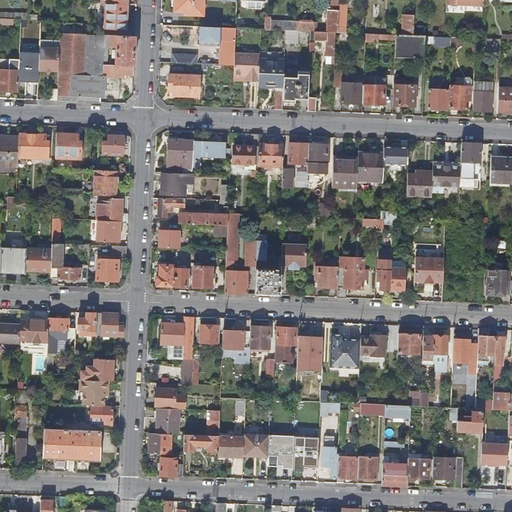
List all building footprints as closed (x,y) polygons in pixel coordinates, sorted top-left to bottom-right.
[(102,0),(103,3),(106,3),(106,10),(128,11),(128,0),(102,0)] [(237,2),(237,0),(172,0),(172,6),(175,7),(175,11),(185,11),(185,14),(203,15),(204,0),(237,2)] [(327,32),(336,32),(338,32),(339,4),(339,0),(332,0),(332,8),(328,8),(327,32)] [(339,4),(338,32),(346,33),(347,4),(339,4)] [(127,30),(128,11),(106,10),(105,29),(127,30)] [(403,35),(413,36),(414,15),(404,14),(403,35)] [(40,43),(41,20),(27,20),(21,19),(20,39),(21,39),(21,43),(40,43)] [(271,20),(271,30),(286,30),(296,31),(297,21),(271,20)] [(298,31),(311,31),(315,31),(317,31),(318,22),(297,21),(296,31),(298,31)] [(61,23),(61,33),(82,34),(83,24),(61,23)] [(234,66),(235,53),(236,28),(198,27),(197,44),(225,45),(224,66),(234,66)] [(298,44),(298,31),(296,31),(286,30),(285,43),(298,44)] [(335,64),(336,32),(327,32),(317,31),(315,31),(314,40),(323,41),(325,38),(327,41),(326,63),(335,64)] [(108,47),(108,35),(82,34),(61,33),(60,49),(59,72),(58,92),(58,96),(101,97),(101,84),(102,73),(103,73),(103,65),(104,65),(105,61),(107,61),(107,59),(108,47)] [(381,34),(366,34),(366,42),(373,43),(373,38),(393,39),(393,40),(396,40),(396,35),(381,34)] [(124,74),(134,75),(136,37),(108,35),(108,47),(116,47),(116,59),(107,59),(107,61),(105,61),(104,65),(103,65),(103,73),(124,74)] [(425,58),(426,36),(413,36),(403,35),(396,35),(396,40),(395,57),(425,58)] [(500,47),(500,39),(476,38),(475,46),(500,47)] [(108,47),(107,59),(116,59),(116,47),(108,47)] [(60,49),(40,48),(39,63),(39,71),(59,72),(60,49)] [(260,54),(259,82),(259,87),(268,88),(269,85),(274,85),(274,87),(284,87),(284,77),(285,60),(279,60),(280,52),(260,51),(260,54)] [(235,53),(234,66),(234,76),(247,76),(247,81),(259,82),(260,54),(235,53)] [(172,55),(172,63),(197,64),(197,56),(172,55)] [(0,71),(0,91),(18,92),(19,60),(10,60),(10,70),(0,70),(0,71)] [(31,95),(38,95),(39,75),(39,71),(39,63),(32,63),(31,95)] [(434,65),(425,65),(424,77),(434,78),(434,65)] [(103,73),(102,73),(101,84),(106,84),(106,76),(124,77),(124,74),(103,73)] [(298,78),(284,77),(284,87),(283,100),(295,101),(295,98),(308,99),(309,73),(298,73),(298,78)] [(363,103),(364,85),(364,80),(357,79),(357,84),(342,83),(343,74),(334,74),(334,87),(342,87),(341,103),(363,103)] [(200,76),(169,75),(169,91),(173,92),(173,96),(200,97),(200,76)] [(386,76),(385,79),(385,86),(385,87),(393,88),(394,76),(386,76)] [(493,83),(474,82),(473,110),(492,111),(493,83)] [(385,86),(379,85),(364,85),(363,103),(385,104),(385,87),(385,86)] [(416,86),(396,85),(396,88),(395,105),(415,106),(416,86)] [(464,87),(450,86),(449,109),(467,110),(468,100),(471,100),(472,87),(471,87),(464,87)] [(428,109),(448,110),(449,90),(429,89),(428,109)] [(498,112),(511,112),(511,89),(499,89),(498,112)] [(308,111),(316,112),(316,97),(309,97),(309,99),(308,111)] [(107,142),(102,142),(102,154),(122,155),(123,136),(116,136),(116,132),(109,132),(109,136),(107,136),(107,142)] [(77,134),(56,134),(55,158),(80,159),(81,142),(77,142),(77,134)] [(232,163),(257,164),(258,134),(251,134),(251,146),(233,145),(232,163)] [(18,135),(18,137),(17,157),(25,157),(47,158),(48,136),(18,135)] [(0,165),(17,166),(17,157),(18,137),(7,137),(7,139),(2,139),(2,136),(0,136),(0,165)] [(192,174),(193,156),(193,143),(193,142),(168,140),(167,167),(183,168),(183,174),(192,174)] [(401,148),(383,147),(383,154),(383,164),(391,164),(401,165),(408,165),(409,140),(401,140),(401,148)] [(480,143),(461,142),(460,162),(460,167),(468,167),(468,164),(471,164),(471,162),(479,162),(480,143)] [(224,144),(193,143),(193,156),(223,157),(224,144)] [(288,163),(307,164),(308,144),(289,143),(288,163)] [(258,166),(282,167),(283,145),(259,144),(258,166)] [(328,145),(308,144),(307,164),(307,172),(326,173),(328,145)] [(358,153),(357,158),(357,179),(382,180),(383,164),(383,154),(358,153)] [(17,157),(17,166),(17,167),(25,167),(25,157),(17,157)] [(490,182),(511,182),(511,157),(491,157),(490,182)] [(332,185),(356,186),(357,179),(357,158),(348,158),(348,160),(333,159),(332,185)] [(443,162),(433,161),(432,174),(432,185),(459,186),(460,178),(460,167),(460,162),(450,162),(450,163),(449,163),(449,165),(444,164),(444,163),(443,163),(443,162)] [(290,170),(282,169),(281,187),(292,187),(292,180),(289,180),(290,170)] [(95,170),(94,195),(116,196),(117,171),(95,170)] [(192,174),(183,174),(162,173),(161,194),(185,195),(185,183),(193,183),(193,174),(192,174)] [(432,174),(407,173),(406,195),(431,196),(432,185),(432,174)] [(477,179),(460,178),(459,186),(477,187),(477,179)] [(96,221),(97,221),(120,221),(128,222),(128,214),(121,214),(122,199),(112,198),(111,203),(97,202),(96,221)] [(184,199),(153,198),(153,206),(158,206),(158,217),(166,217),(167,207),(184,207),(184,199)] [(319,217),(330,218),(331,204),(319,203),(319,217)] [(61,210),(53,210),(52,219),(61,219),(61,210)] [(387,220),(398,220),(398,211),(387,211),(387,220)] [(227,236),(225,293),(247,294),(248,272),(228,271),(228,268),(231,268),(231,260),(236,260),(238,226),(250,226),(251,214),(228,213),(228,216),(227,226),(227,236)] [(215,225),(227,226),(228,216),(179,214),(179,224),(215,225)] [(52,219),(51,244),(60,244),(61,219),(52,219)] [(119,242),(120,221),(97,221),(96,241),(119,242)] [(214,235),(227,236),(227,226),(215,225),(214,235)] [(160,230),(159,248),(174,249),(179,249),(179,231),(160,230)] [(256,260),(256,250),(256,242),(247,241),(246,265),(256,266),(256,260)] [(299,266),(306,266),(307,244),(282,243),(281,265),(288,265),(288,268),(298,269),(299,266)] [(51,250),(50,271),(50,278),(80,280),(80,269),(70,268),(70,264),(62,264),(61,264),(61,256),(61,244),(60,244),(51,244),(51,250)] [(112,254),(126,255),(127,246),(112,246),(112,254)] [(0,272),(25,273),(25,270),(26,249),(1,248),(0,272)] [(51,250),(26,249),(25,270),(50,271),(51,250)] [(266,250),(256,250),(256,260),(265,260),(266,250)] [(101,257),(101,260),(97,259),(97,280),(117,281),(118,260),(114,260),(114,257),(101,257)] [(338,268),(337,288),(337,298),(346,298),(346,288),(363,289),(363,279),(368,279),(368,270),(363,270),(364,258),(339,257),(338,268)] [(443,282),(444,258),(415,257),(414,281),(424,281),(424,283),(433,283),(433,282),(443,282)] [(391,261),(391,269),(406,269),(406,261),(391,261)] [(173,286),(173,269),(173,266),(160,265),(159,276),(157,276),(157,285),(173,286)] [(183,269),(173,269),(173,286),(187,287),(188,269),(186,269),(186,266),(183,266),(183,269)] [(194,266),(193,287),(212,288),(213,267),(194,266)] [(318,287),(337,288),(338,268),(316,267),(315,279),(319,279),(318,287)] [(255,295),(280,296),(281,273),(277,273),(278,269),(256,268),(255,295)] [(391,271),(390,289),(394,289),(394,292),(401,293),(401,289),(405,290),(406,269),(391,269),(391,271)] [(390,290),(390,289),(391,271),(378,270),(377,280),(380,280),(380,289),(390,290)] [(510,294),(510,292),(510,283),(504,283),(504,280),(510,281),(511,271),(488,270),(487,293),(510,294)] [(86,334),(96,335),(96,313),(79,312),(78,329),(79,329),(86,330),(86,333),(86,334)] [(102,335),(123,336),(123,326),(117,326),(118,314),(103,313),(102,335)] [(191,384),(192,359),(194,317),(184,317),(184,324),(161,323),(161,345),(169,346),(168,358),(183,359),(182,384),(191,384)] [(223,331),(223,318),(216,318),(216,325),(201,325),(200,343),(218,343),(218,331),(223,331)] [(20,320),(20,325),(20,338),(26,339),(26,340),(48,341),(49,320),(27,319),(27,320),(20,320)] [(49,320),(48,341),(47,354),(54,354),(54,338),(68,339),(68,331),(69,331),(69,320),(49,319),(49,320)] [(223,331),(222,356),(235,357),(234,363),(249,364),(250,351),(250,348),(251,326),(251,320),(243,319),(243,331),(223,331)] [(322,364),(324,322),(315,322),(314,338),(311,338),(311,363),(322,364)] [(0,341),(20,343),(20,338),(20,325),(0,324),(0,341)] [(251,326),(250,348),(250,351),(268,352),(268,348),(269,348),(269,327),(251,326)] [(275,346),(274,361),(274,363),(292,364),(293,353),(290,353),(290,346),(295,346),(296,328),(277,328),(276,346),(275,346)] [(371,337),(360,336),(360,340),(360,353),(370,354),(370,356),(385,356),(385,335),(374,334),(374,337),(371,337)] [(419,354),(420,335),(399,334),(398,353),(407,353),(407,356),(410,356),(410,354),(419,354)] [(330,367),(359,369),(360,353),(360,340),(342,339),(342,335),(331,335),(330,367)] [(433,337),(423,336),(422,358),(433,359),(433,353),(446,353),(447,336),(433,336),(433,337)] [(490,354),(494,355),(494,348),(495,337),(478,337),(477,354),(482,354),(482,361),(489,362),(490,354)] [(504,337),(496,337),(496,348),(494,348),(494,355),(493,392),(496,392),(497,380),(501,380),(501,369),(502,366),(503,353),(503,350),(503,348),(504,348),(504,337)] [(453,362),(469,362),(469,344),(454,343),(453,362)] [(45,372),(46,355),(36,355),(35,372),(45,372)] [(80,370),(80,380),(109,381),(114,381),(114,360),(94,359),(94,366),(86,366),(86,371),(80,370)] [(451,373),(452,364),(452,360),(444,360),(443,373),(451,373)] [(466,382),(476,382),(477,367),(466,367),(466,382)] [(83,391),(83,392),(105,393),(105,391),(109,391),(109,381),(80,380),(80,391),(83,391)] [(295,401),(303,402),(320,402),(321,392),(321,385),(296,384),(295,401)] [(174,409),(179,409),(185,409),(185,398),(175,397),(175,389),(156,388),(155,406),(174,407),(174,409)] [(83,392),(83,405),(92,405),(104,406),(105,396),(105,393),(83,392)] [(328,392),(321,392),(320,402),(328,403),(328,392)] [(499,401),(493,401),(492,409),(509,410),(509,402),(510,394),(499,394),(499,401)] [(491,408),(491,400),(479,400),(478,408),(491,408)] [(302,437),(303,402),(295,401),(294,440),(299,440),(300,437),(302,437)] [(340,403),(328,403),(320,402),(320,418),(327,418),(328,412),(340,413),(340,403)] [(112,424),(113,406),(104,406),(92,405),(91,423),(112,424)] [(410,406),(395,405),(385,405),(385,416),(410,417),(410,406)] [(26,417),(26,406),(15,406),(15,416),(26,417)] [(223,421),(230,421),(233,421),(241,422),(242,407),(223,406),(223,421)] [(293,408),(272,407),(272,416),(292,416),(293,408)] [(179,409),(174,409),(158,408),(157,433),(178,434),(179,409)] [(219,434),(220,411),(210,410),(210,420),(208,420),(207,434),(219,434)] [(457,431),(482,432),(483,412),(472,411),(472,416),(458,416),(457,431)] [(15,416),(14,435),(17,435),(16,439),(26,439),(27,417),(26,417),(15,416)] [(66,429),(44,428),(43,471),(67,472),(67,458),(76,458),(76,472),(88,472),(88,459),(98,459),(99,431),(78,430),(66,429)] [(171,434),(149,433),(148,453),(170,454),(171,434)] [(218,452),(219,436),(184,434),(183,450),(193,451),(193,445),(202,445),(202,451),(218,452)] [(269,435),(244,434),(244,437),(243,456),(252,456),(252,454),(259,454),(259,456),(268,457),(269,435)] [(228,455),(243,456),(244,437),(219,436),(218,452),(228,452),(228,455)] [(325,437),(324,446),(333,447),(334,437),(325,437)] [(26,439),(16,439),(15,464),(25,465),(26,439)] [(507,464),(508,444),(481,443),(481,463),(487,463),(487,465),(498,465),(498,464),(507,464)] [(330,477),(337,478),(338,456),(338,454),(336,454),(336,447),(333,447),(324,446),(323,446),(323,466),(330,467),(330,477)] [(305,471),(315,472),(316,455),(301,454),(301,457),(298,457),(297,475),(305,475),(305,471)] [(337,478),(337,483),(343,483),(344,478),(357,478),(358,457),(338,456),(337,478)] [(358,456),(358,457),(357,478),(376,479),(377,457),(358,456)] [(456,456),(456,459),(455,479),(454,487),(462,488),(463,457),(456,456)] [(160,475),(182,476),(183,464),(177,464),(177,459),(160,458),(160,475)] [(429,459),(408,458),(408,464),(408,477),(429,478),(429,459)] [(432,478),(455,479),(456,459),(433,458),(432,478)] [(407,486),(408,477),(408,464),(396,464),(396,460),(394,460),(394,459),(392,459),(392,460),(389,460),(389,463),(383,463),(382,485),(407,486)] [(51,511),(52,500),(41,500),(40,511),(51,511)] [(170,511),(171,501),(164,501),(163,511),(170,511)] [(217,503),(216,511),(225,511),(226,503),(217,503)]
